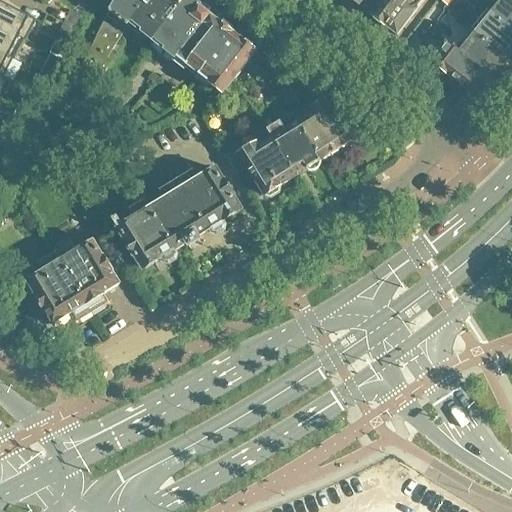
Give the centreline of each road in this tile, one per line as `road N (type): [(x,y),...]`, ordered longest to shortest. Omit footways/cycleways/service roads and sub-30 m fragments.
road 1 (residential): [(103,356),(182,317),(388,189),(444,136)]
road 2 (secondary): [(357,295),(67,462)]
road 3 (secondary): [(144,511),(244,457),(382,362)]
road 4 (residential): [(444,136),(270,0)]
road 5 (unknown): [(269,265),(242,189),(212,142),(196,141),(161,161)]
road 6 (tertiary): [(382,362),(426,426),(511,480)]
road 7 (secondary): [(497,186),(357,295)]
road 8 (tertiary): [(511,476),(407,345)]
road 9 (secondary): [(407,345),(511,256)]
